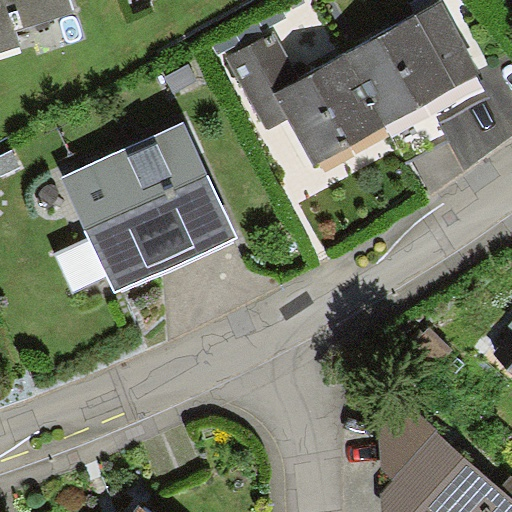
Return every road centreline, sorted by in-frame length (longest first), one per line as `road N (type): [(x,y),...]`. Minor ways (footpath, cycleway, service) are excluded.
road 1 (residential): [(292,326),(0,449)]
road 2 (residential): [(511,179),(292,326)]
road 3 (residential): [(292,326),(310,511)]
